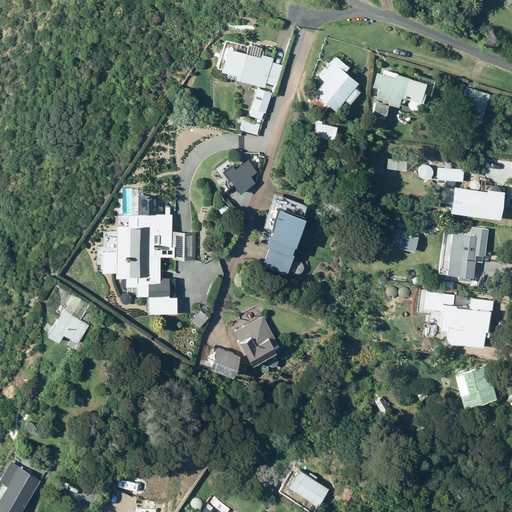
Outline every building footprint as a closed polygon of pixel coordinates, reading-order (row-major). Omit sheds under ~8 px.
[(253,51),(230,42),(222,69),(230,72),(231,70),(234,72),(232,77),(241,80),(242,78),(269,89),(271,85),(280,89),(288,69),(277,64),(279,60),(267,55),(268,52),(254,47),(253,51)] [(321,79),(326,83),(316,95),(337,113),(347,102),(352,106),(363,94),(357,89),(361,84),(348,73),(351,69),(338,58),(321,79)] [(397,73),(397,74),(387,72),(386,75),(379,73),(375,88),(381,90),(378,98),(391,102),(390,106),(400,109),(404,97),(421,102),(422,101),(425,102),(427,93),(424,92),(427,81),(397,73)] [(468,90),(460,119),(484,125),(493,97),(468,90)] [(262,91),(256,110),(257,110),(255,119),(266,122),(268,115),(270,115),(277,96),(262,91)] [(377,105),(374,119),(380,120),(381,116),(388,118),(390,108),(377,105)] [(245,132),(261,138),(264,129),(248,123),(245,132)] [(315,139),(336,142),(339,129),(317,125),(315,139)] [(261,175),(253,163),(241,172),(237,167),(227,173),(234,184),(237,182),(245,195),(260,185),(256,179),(261,175)] [(467,172),(453,171),(453,167),(448,166),(447,171),(439,170),(438,187),(446,188),(446,183),(466,185),(467,172)] [(452,211),(502,219),(506,192),(488,189),(488,191),(456,186),(452,211)] [(196,253),(195,226),(173,226),(172,208),(159,208),(159,188),(138,189),(138,206),(128,206),(128,216),(117,216),(117,240),(103,241),(103,261),(117,260),(117,267),(126,267),(127,287),(148,286),(148,293),(176,293),(176,273),(161,273),(161,250),(173,250),(173,254),(196,253)] [(291,254),(305,214),(279,205),(269,235),(264,234),(261,243),(272,247),(264,269),(288,276),(295,255),(291,254)] [(489,230),(471,227),(469,236),(449,232),(441,277),(453,279),(452,283),(471,287),(476,260),(483,261),(489,230)] [(401,250),(416,254),(421,240),(405,235),(401,250)] [(475,289),(485,290),(485,283),(476,282),(475,289)] [(430,308),(451,311),(452,305),(460,306),(462,295),(432,291),(430,308)] [(493,321),(467,317),(468,312),(460,310),(456,330),(445,328),(443,340),(455,342),(455,343),(462,345),(462,342),(482,346),(485,330),(491,331),(493,321)] [(237,339),(244,350),(246,349),(251,357),(279,341),(263,312),(236,328),(241,337),(237,339)] [(65,315),(49,338),(60,346),(65,339),(79,349),(90,332),(65,315)] [(238,381),(245,361),(223,353),(222,355),(211,351),(205,370),(238,381)] [(456,378),(465,411),(497,403),(488,370),(456,378)] [(0,473),(0,475),(7,480),(0,490),(0,500),(18,511),(41,476),(11,457),(0,473)] [(306,465),(314,472),(320,465),(312,458),(306,465)] [(292,466),(283,480),(301,493),(312,477),(300,468),(299,470),(292,466)]
